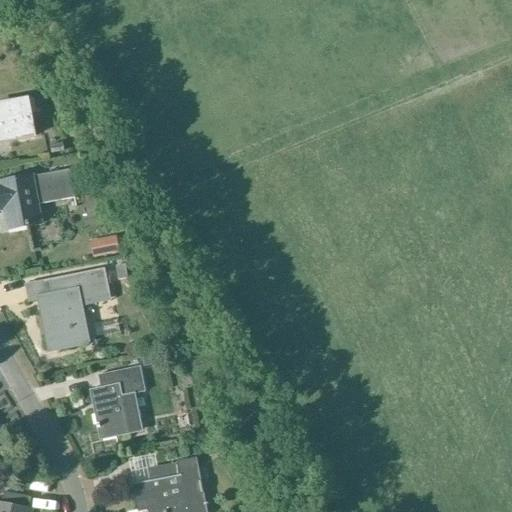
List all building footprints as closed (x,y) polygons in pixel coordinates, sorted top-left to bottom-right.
[(12,107),(0,109),(0,143),(35,137),(28,99),(11,102),(12,107)] [(70,172),(0,184),(0,214),(5,214),(8,231),(41,225),(38,207),(75,200),(70,172)] [(52,298),(46,299),(48,310),(42,311),(43,316),(43,319),(43,323),(44,325),(46,328),(51,352),(87,344),(79,304),(111,298),(105,270),(48,281),(52,298)] [(100,389),(90,391),(99,439),(130,433),(142,430),(135,395),(145,393),(140,368),(98,376),(100,389)] [(219,444),(208,446),(209,456),(221,454),(219,444)] [(176,465),(147,470),(149,482),(131,486),(136,511),(143,511),(147,511),(205,511),(195,460),(176,464),(176,465)] [(0,511),(33,511),(34,509),(29,508),(31,498),(5,493),(2,505),(0,504),(0,511)]
